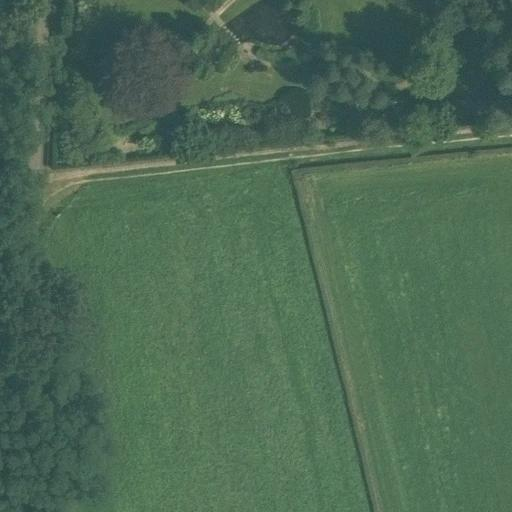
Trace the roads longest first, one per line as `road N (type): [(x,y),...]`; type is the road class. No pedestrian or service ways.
road 1 (track): [(34,186),(511,130)]
road 2 (unclassified): [(12,511),(34,186)]
road 3 (track): [(34,186),(43,0)]
